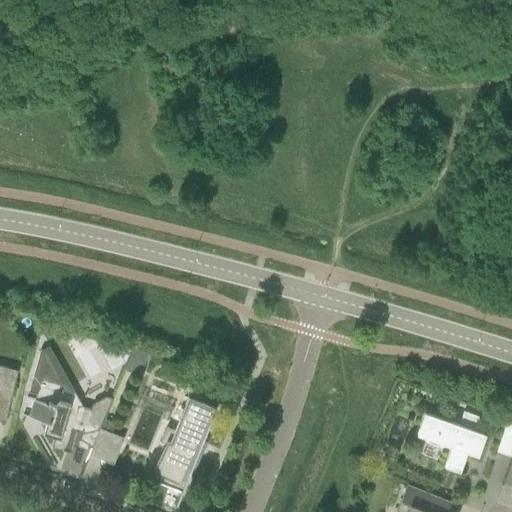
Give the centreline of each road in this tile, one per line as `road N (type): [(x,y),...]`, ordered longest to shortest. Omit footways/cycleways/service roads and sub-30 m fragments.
road 1 (unclassified): [(0,219),(319,300)]
road 2 (residential): [(246,511),(319,300)]
road 3 (unclassified): [(319,300),(511,350)]
